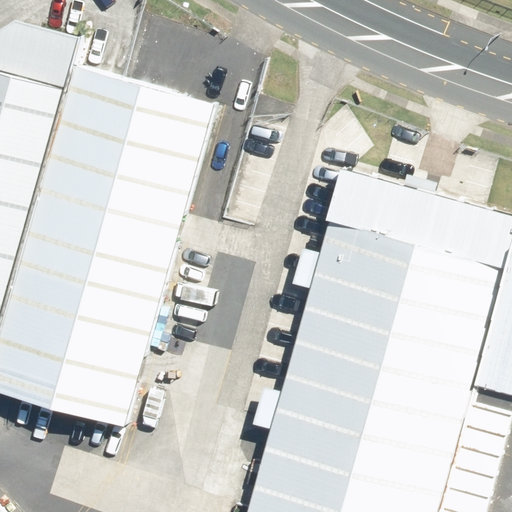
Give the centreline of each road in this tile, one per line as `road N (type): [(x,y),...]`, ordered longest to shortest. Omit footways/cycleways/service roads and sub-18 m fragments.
road 1 (unknown): [(338,1),(173,511)]
road 2 (secondary): [(511,77),(335,0)]
